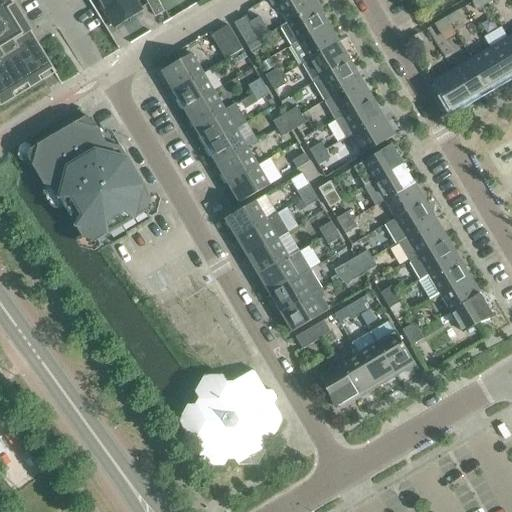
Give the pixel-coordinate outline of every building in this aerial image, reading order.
[(41,75),(42,74),(51,69),(52,68),(38,44),(33,36),(32,34),(10,0),(0,0),(0,99),(40,75),(41,75)] [(138,0),(99,0),(120,32),(147,14),(138,0)] [(145,0),(155,16),(164,11),(157,0),(145,0)] [(287,23),(317,5),(313,0),(267,0),(272,7),(276,4),(287,22),(287,23)] [(476,10),(488,3),(485,0),(475,0),(472,2),(476,10)] [(291,45),(328,23),(317,5),(287,23),(287,22),(280,27),(291,45)] [(450,25),(462,18),(457,11),(446,18),(450,25)] [(247,46),(259,39),(245,15),(233,22),(247,46)] [(439,32),(450,25),(446,18),(435,24),(439,32)] [(302,64),(339,42),(328,23),(291,45),(302,64)] [(225,59),(230,56),(242,49),(228,25),(211,36),(225,59)] [(412,48),(424,41),(419,33),(408,40),(412,48)] [(511,73),(511,44),(508,37),(489,48),(507,77),(508,76),(511,73)] [(252,54),(264,47),(259,39),(247,46),(252,54)] [(320,78),(350,61),(339,42),(302,64),(313,82),(320,78)] [(507,77),(489,48),(471,59),(488,89),(507,77)] [(235,64),(247,57),(242,49),(230,56),(235,64)] [(191,53),(161,71),(173,90),(203,73),(191,53)] [(488,89),(471,59),(452,70),(469,99),(486,89),(486,90),(488,89)] [(320,78),(313,82),(324,101),(331,97),(361,79),(350,61),(320,78)] [(269,83),(281,76),(277,68),(265,76),(269,83)] [(469,99),(452,70),(433,82),(450,111),(469,99)] [(203,73),(173,90),(184,109),(214,91),(203,73)] [(274,91),(286,84),(281,76),(269,83),(274,91)] [(252,94),(264,86),(260,79),(248,86),(252,94)] [(342,116),(372,98),(361,79),(331,97),(324,101),(335,120),(342,116)] [(257,101),(269,94),(264,86),(252,94),(257,101)] [(225,110),(214,91),(184,109),(195,128),(225,110)] [(346,138),(353,134),(383,116),(372,98),(342,116),(335,120),(346,138)] [(225,110),(195,128),(206,146),(236,128),(236,129),(247,123),(235,103),(225,110)] [(289,122),(301,115),(296,107),(284,114),(289,122)] [(277,129),(289,122),(284,114),(272,121),(277,129)] [(294,130),(296,128),(305,123),(301,115),(289,122),(294,130)] [(383,116),(353,134),(365,154),(395,136),(383,116)] [(28,157),(36,171),(44,185),(52,187),(82,237),(89,239),(96,241),(110,233),(109,231),(111,228),(113,225),(116,223),(118,221),(121,218),(124,216),(127,215),(130,213),(134,212),(137,211),(141,210),(144,210),(145,212),(147,211),(150,197),(149,195),(148,196),(145,194),(142,192),(140,189),(137,187),(135,184),(133,181),(131,178),(130,174),(129,171),(128,168),(127,164),(127,161),(128,160),(120,146),(106,143),(92,119),(84,117),(30,149),(28,157)] [(282,137),(291,131),(294,130),(289,122),(277,129),(282,137)] [(236,129),(236,128),(206,146),(217,165),(247,147),(236,129)] [(314,158),(326,150),(321,143),(309,150),(314,158)] [(364,187),(403,164),(392,145),(353,167),(364,187)] [(228,183),(258,166),(247,147),(217,165),(228,183)] [(318,165),(330,158),(326,150),(314,158),(318,165)] [(297,169),(309,161),(304,154),(292,161),(297,169)] [(414,183),(403,164),(364,187),(375,205),(384,200),(414,183)] [(228,183),(239,203),(269,185),(258,166),(228,183)] [(323,196),(335,189),(330,181),(318,188),(323,196)] [(425,201),(414,183),(384,200),(395,219),(425,201)] [(301,199),(313,192),(309,184),(297,192),(301,199)] [(306,207),(318,200),(313,192),(301,199),(306,207)] [(237,238),(266,220),(255,201),(225,218),(237,238)] [(436,220),(425,201),(395,219),(385,224),(396,243),(398,243),(406,237),(436,220)] [(340,226),(352,219),(348,211),(336,219),(340,226)] [(266,220),(237,238),(248,256),(277,239),(288,232),(277,214),(274,215),(266,220)] [(345,234),(357,227),(352,219),(340,226),(345,234)] [(447,238),(436,220),(406,237),(398,243),(409,261),(447,238)] [(323,236),(335,229),(331,222),(319,229),(323,236)] [(328,244),(340,237),(335,229),(323,236),(328,244)] [(428,275),(458,257),(447,238),(409,261),(420,280),(428,275)] [(277,239),(248,256),(259,275),(289,257),(277,239)] [(360,265),(372,258),(367,250),(355,257),(360,265)] [(289,257),(259,275),(270,293),(310,270),(299,251),(289,257)] [(348,272),(360,265),(355,257),(343,264),(348,272)] [(458,257),(428,275),(420,280),(418,281),(429,300),(439,294),(469,276),(458,257)] [(365,273),(376,266),(372,258),(360,265),(365,273)] [(353,280),(365,273),(360,265),(348,272),(353,280)] [(310,270),(270,293),(281,312),(321,288),(310,270)] [(480,294),(469,276),(439,294),(451,312),(480,294)] [(385,301),(397,294),(392,286),(380,293),(385,301)] [(321,288),(281,312),(292,331),(329,310),(323,299),(325,295),(321,288)] [(389,309),(401,302),(397,294),(385,301),(389,309)] [(493,315),(480,294),(451,312),(463,333),(480,322),(481,323),(489,320),(488,318),(494,316),(493,315)] [(360,315),(367,310),(360,298),(353,303),(360,315)] [(352,319),(360,315),(353,303),(345,307),(352,319)] [(323,337),(330,332),(323,320),(315,325),(323,337)] [(404,371),(415,364),(413,361),(389,321),(370,332),(394,372),(402,368),(404,371)] [(407,338),(419,331),(414,323),(402,330),(407,338)] [(302,349),(315,341),(323,337),(315,325),(295,337),(302,349)] [(411,346),(423,339),(419,331),(407,338),(411,346)] [(352,343),(358,354),(378,387),(389,380),(387,377),(394,372),(370,332),(352,343)] [(337,407),(357,394),(339,365),(333,354),(326,358),(332,369),(319,377),(311,382),(318,392),(325,388),(329,394),(328,395),(331,403),(334,402),(336,408),(337,407)] [(358,354),(339,365),(357,394),(364,390),(366,394),(378,387),(358,354)] [(227,382),(224,376),(205,376),(195,392),(199,399),(196,405),(188,405),(179,421),(189,437),(196,437),(200,443),(196,449),(206,465),(225,465),(228,459),(235,459),(239,465),(257,465),(267,448),(263,442),(266,436),(273,436),(283,420),(273,404),(277,398),(273,391),(265,391),(253,370),(234,382),(227,382)]
